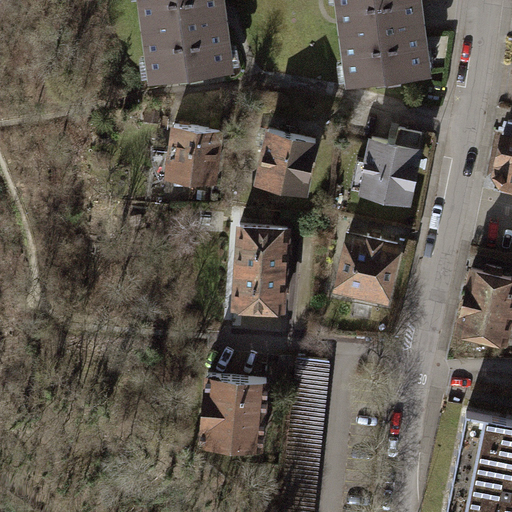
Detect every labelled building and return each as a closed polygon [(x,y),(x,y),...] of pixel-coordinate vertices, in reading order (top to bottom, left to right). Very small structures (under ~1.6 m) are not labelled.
[(158,71),(230,60),(221,0),(134,0),(109,88),(158,71)] [(419,0),(343,0),(353,76),(428,67),(419,0)] [(511,118),(509,118),(496,177),(511,180),(511,118)] [(221,127),(176,121),(173,149),(154,146),(155,161),(161,175),(171,171),(216,176),(221,127)] [(319,137),(270,124),(258,175),(308,188),(319,137)] [(398,138),(376,133),(364,187),(410,197),(424,130),(401,125),(398,138)] [(290,225),(242,220),(236,262),(288,265),(290,225)] [(400,241),(351,228),(339,286),(388,294),(400,241)] [(288,267),(237,264),(237,303),(284,305),(288,267)] [(511,275),(476,267),(462,328),(508,340),(511,321),(511,275)] [(320,511),(340,359),(302,355),(282,511),(320,511)] [(269,377),(228,371),(221,441),(263,440),(269,377)] [(511,511),(511,420),(470,412),(449,511),(511,511)]
